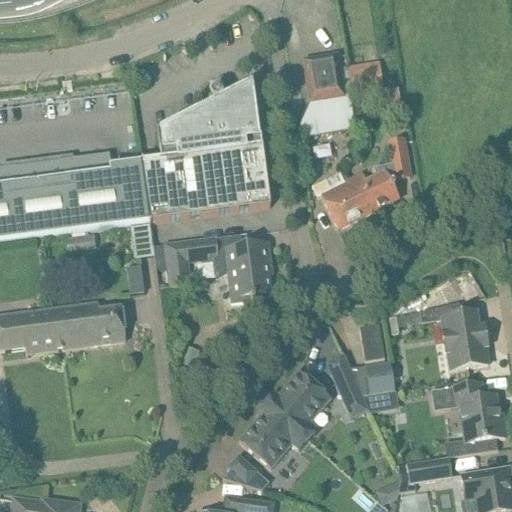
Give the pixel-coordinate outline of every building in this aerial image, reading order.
[(311,104),(301,126),(303,140),(356,131),(351,98),(342,99),(336,60),(304,65),(311,104)] [(348,71),(352,97),(382,93),(378,66),(348,71)] [(252,79),(251,81),(250,83),(249,85),(247,88),(243,91),(242,92),(224,101),(220,94),(218,91),(214,91),(211,92),(209,95),(210,99),(214,106),(157,135),(160,163),(141,166),(149,226),(270,211),(252,79)] [(362,178),(348,185),(360,208),(369,204),(375,214),(398,202),(389,184),(394,181),(395,185),(413,182),(405,142),(388,145),(392,168),(374,171),(376,180),(366,185),(362,178)] [(141,166),(141,165),(111,169),(109,157),(73,162),(58,164),(58,165),(55,169),(20,174),(15,170),(15,169),(1,171),(0,171),(0,245),(42,240),(46,240),(130,229),(149,226),(141,166)] [(15,170),(20,174),(55,169),(58,165),(58,164),(73,162),(72,158),(0,167),(1,171),(15,169),(15,170)] [(360,208),(348,185),(344,187),(340,177),(312,191),(317,201),(321,199),(338,233),(375,214),(369,204),(360,208)] [(130,229),(134,263),(155,260),(154,251),(153,249),(152,249),(149,226),(130,229)] [(69,240),(70,256),(95,252),(94,237),(69,240)] [(210,243),(163,249),(154,251),(155,260),(156,273),(166,272),(168,289),(158,290),(159,301),(169,300),(169,292),(191,289),(188,266),(213,262),(210,243)] [(267,247),(212,254),(216,285),(228,278),(231,307),(255,304),(254,300),(270,298),(268,279),(272,279),(267,247)] [(138,270),(126,271),(127,296),(140,296),(138,270)] [(447,357),(450,374),(488,368),(485,351),(487,351),(484,330),(478,331),(476,316),(460,319),(458,307),(420,316),(422,328),(442,324),(444,336),(442,337),(445,357),(447,357)] [(98,308),(55,313),(60,353),(125,344),(121,312),(99,315),(98,308)] [(60,353),(55,313),(0,320),(0,355),(25,352),(26,358),(60,353)] [(359,332),(365,367),(384,363),(379,329),(359,332)] [(394,395),(390,366),(350,372),(357,390),(362,400),(394,395)] [(347,370),(331,377),(345,410),(361,403),(362,402),(347,369),(347,370)] [(331,402),(299,375),(272,406),(269,403),(265,407),(308,444),(317,433),(310,427),(331,402)] [(451,391),(429,395),(432,411),(453,408),(459,407),(466,448),(485,445),(505,441),(501,413),(497,413),(495,400),(483,402),(480,387),(461,390),(451,391)] [(308,444),(265,407),(261,412),(265,415),(239,445),(271,472),(291,448),(299,454),(308,444)] [(228,472),(222,483),(262,495),(269,487),(238,460),(228,472)] [(451,482),(448,462),(394,470),(400,482),(401,483),(398,497),(415,495),(414,488),(451,482)] [(464,505),(460,505),(461,511),(511,511),(511,485),(510,471),(490,474),(460,479),(464,505)] [(400,482),(382,490),(389,505),(398,501),(398,497),(401,483),(400,482)] [(73,511),(74,508),(54,506),(42,504),(42,507),(13,503),(12,511),(73,511)]
